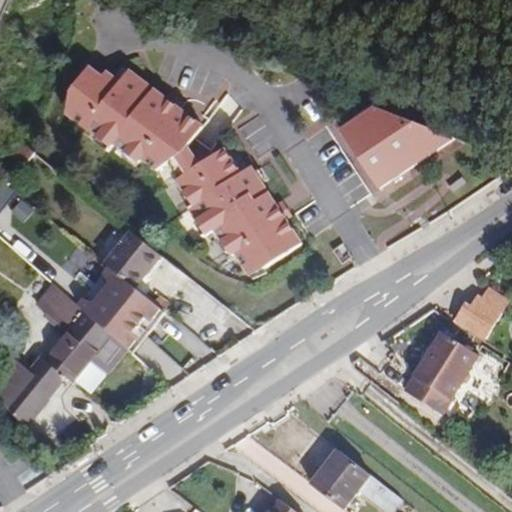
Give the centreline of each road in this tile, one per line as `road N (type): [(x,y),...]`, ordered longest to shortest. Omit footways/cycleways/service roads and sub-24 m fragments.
road 1 (secondary): [(491,226),(430,250),(40,511)]
road 2 (secondary): [(91,511),(476,249),(491,226)]
road 3 (unknown): [(480,511),(315,360)]
road 4 (unknown): [(219,427),(333,511)]
